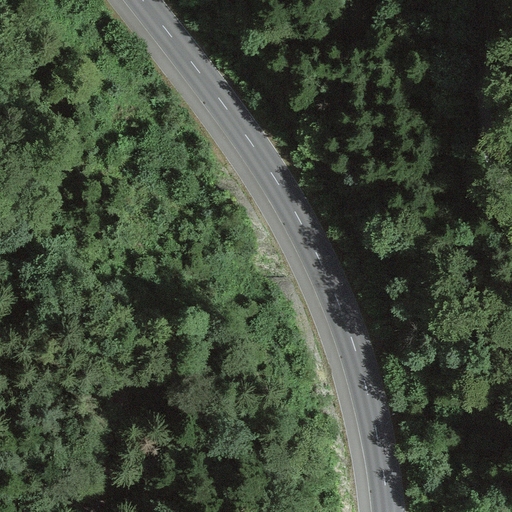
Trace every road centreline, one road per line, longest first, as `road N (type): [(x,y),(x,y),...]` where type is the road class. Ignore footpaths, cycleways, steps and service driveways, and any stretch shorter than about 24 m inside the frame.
road 1 (tertiary): [(141,0),(206,79),(287,203),(330,291),(370,396),(387,511)]
road 2 (track): [(0,252),(32,265),(66,295),(108,342),(119,369),(123,407),(95,511)]
road 3 (track): [(485,0),(484,106),(496,175),(511,212)]
